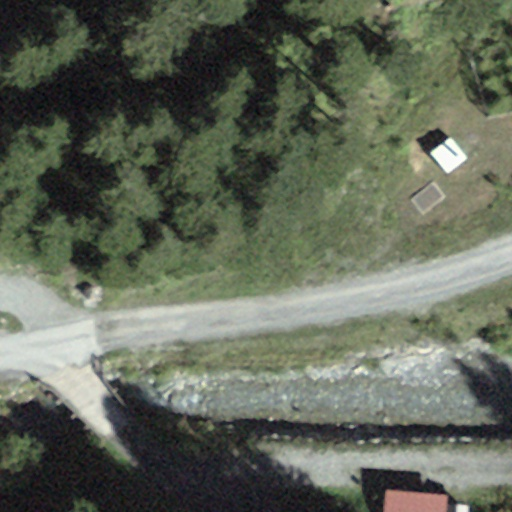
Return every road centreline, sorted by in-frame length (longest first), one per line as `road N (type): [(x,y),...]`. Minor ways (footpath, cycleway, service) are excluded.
road 1 (track): [(0,297),(19,297),(57,342),(256,321),(417,287),(511,250)]
road 2 (track): [(511,467),(171,478)]
road 3 (track): [(0,348),(57,342),(78,383),(146,463),(199,494),(255,511)]
